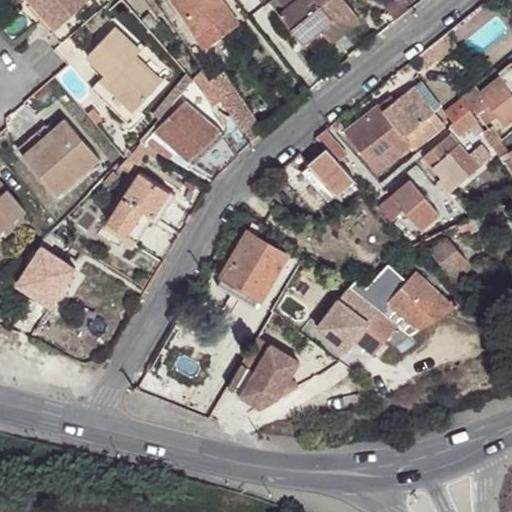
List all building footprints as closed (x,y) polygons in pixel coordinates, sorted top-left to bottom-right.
[(50,29),(55,24),(33,0),(28,0),(26,1),(50,29)] [(33,0),(55,24),(82,0),(33,0)] [(177,15),(166,0),(154,0),(169,20),(174,17),(177,15)] [(240,25),(223,0),(173,0),(195,34),(192,36),(202,51),(240,25)] [(343,0),(276,0),(284,9),(278,14),(301,44),(319,30),(330,21),(341,34),(359,20),(343,0)] [(408,11),(399,0),(394,0),(384,8),(395,22),(408,11)] [(156,17),(148,9),(140,16),(148,25),(156,17)] [(330,21),(319,30),(329,44),(341,34),(330,21)] [(141,49),(116,25),(86,55),(105,73),(90,88),(123,120),(159,82),(134,57),(141,49)] [(437,64),(426,50),(415,59),(425,73),(437,64)] [(192,74),(186,67),(152,109),(159,114),(192,74)] [(511,69),(479,96),(474,90),(463,99),(473,113),(475,111),(485,126),(495,119),(503,129),(511,122),(511,69)] [(243,151),(256,139),(225,76),(210,83),(228,123),(243,151)] [(204,91),(198,84),(185,97),(187,99),(193,103),(204,91)] [(378,108),(345,134),(374,170),(407,144),(410,149),(448,120),(419,84),(382,113),(378,108)] [(215,133),(221,127),(193,103),(187,99),(155,131),(189,160),(215,133)] [(83,112),(91,121),(97,116),(88,107),(83,112)] [(458,135),(475,121),(467,109),(448,124),(458,135)] [(64,117),(49,130),(54,136),(27,160),(57,195),(100,158),(64,117)] [(54,136),(49,130),(43,123),(16,147),(27,160),(54,136)] [(220,141),(231,161),(243,151),(228,123),(221,127),(215,133),(220,141)] [(152,130),(143,139),(189,168),(190,168),(189,160),(155,131),(152,130)] [(347,153),(326,130),(316,138),(326,150),(337,162),(347,153)] [(190,168),(220,141),(215,133),(189,160),(190,168)] [(441,177),(437,181),(436,182),(445,195),(451,190),(453,188),(474,171),(455,148),(448,154),(440,142),(424,156),(432,167),(441,177)] [(149,154),(140,149),(125,164),(132,172),(149,154)] [(337,196),(354,182),(337,162),(326,150),(310,164),(337,196)] [(501,162),(510,158),(506,150),(497,155),(501,162)] [(501,162),(511,178),(511,177),(511,156),(510,158),(501,162)] [(337,196),(310,164),(301,171),(329,203),(337,196)] [(143,210),(153,216),(179,234),(190,216),(164,199),(169,191),(138,170),(105,220),(126,234),(143,210)] [(125,178),(116,171),(106,181),(117,191),(125,178)] [(25,210),(0,179),(0,230),(0,231),(25,210)] [(391,196),(404,211),(420,231),(438,216),(410,181),(391,196)] [(393,220),(404,211),(391,196),(380,206),(393,220)] [(491,218),(484,209),(473,214),(454,222),(462,234),(480,224),(480,225),(491,218)] [(136,241),(153,216),(143,210),(126,234),(136,241)] [(101,227),(131,248),(136,241),(126,234),(105,220),(101,227)] [(48,232),(38,243),(46,248),(57,238),(48,232)] [(221,276),(259,298),(284,255),(255,237),(246,232),(221,276)] [(450,277),(465,263),(446,240),(430,253),(450,277)] [(36,245),(22,260),(28,264),(39,247),(36,245)] [(39,247),(28,264),(16,284),(51,306),(74,268),(39,247)] [(417,332),(461,304),(450,291),(441,299),(417,273),(407,282),(389,265),(365,288),(356,280),(347,288),(404,330),(403,331),(410,336),(417,332)] [(252,310),(259,298),(221,276),(214,288),(252,310)] [(346,288),(345,288),(315,328),(345,350),(352,339),(373,354),(394,325),(346,288)] [(230,380),(226,387),(259,407),(277,397),(297,361),(269,344),(253,371),(240,364),(230,380)]
